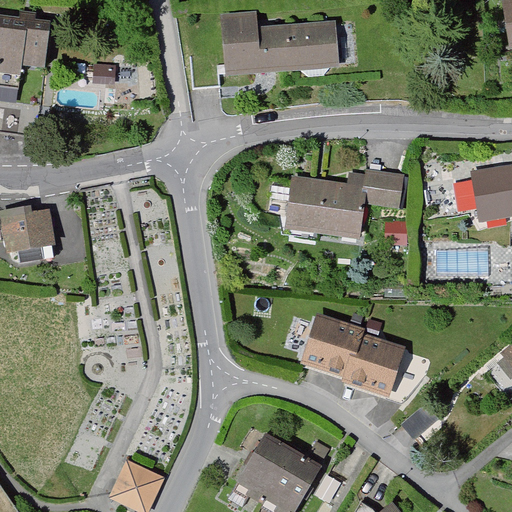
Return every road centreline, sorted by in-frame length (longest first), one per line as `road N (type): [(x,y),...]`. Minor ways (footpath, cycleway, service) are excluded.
road 1 (residential): [(213,379),(313,399),(444,495),(511,441)]
road 2 (residential): [(511,126),(377,120),(262,129),(184,150)]
road 3 (residential): [(184,150),(213,379)]
road 4 (residential): [(184,150),(111,172),(0,182)]
road 5 (residential): [(162,0),(184,150)]
road 6 (residential): [(213,379),(209,423),(168,511)]
